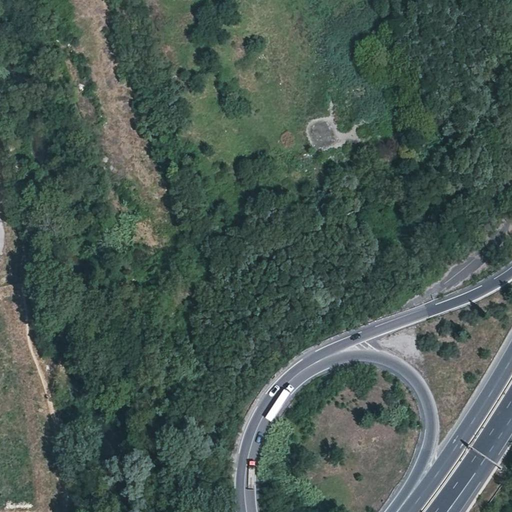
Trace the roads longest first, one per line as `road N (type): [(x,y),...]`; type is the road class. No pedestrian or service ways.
road 1 (trunk): [(281,390),(348,356),(381,358),(412,377),(432,427),(415,474),(387,511)]
road 2 (trunk): [(511,272),(328,350),(281,390)]
road 3 (trunk): [(511,367),(407,511)]
road 4 (primary): [(248,511),(255,435),(281,390)]
